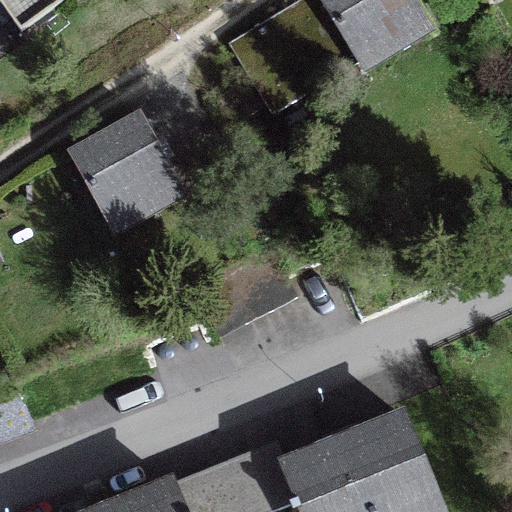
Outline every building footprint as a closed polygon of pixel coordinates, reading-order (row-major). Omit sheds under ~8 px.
[(0,0),(0,4),(20,33),(65,0),(0,0)] [(426,22),(412,0),(302,0),(229,44),(251,80),(218,100),(234,126),(267,107),(272,115),(358,63),(364,75),(400,53),(393,42),(426,22)] [(139,114),(69,153),(115,237),(151,217),(145,205),(179,187),(139,114)] [(272,246),(192,286),(219,339),(298,298),(272,246)] [(284,464),(276,444),(244,457),(266,511),(442,511),(403,416),(284,464)] [(266,511),(244,457),(175,485),(174,482),(99,511),(266,511)]
